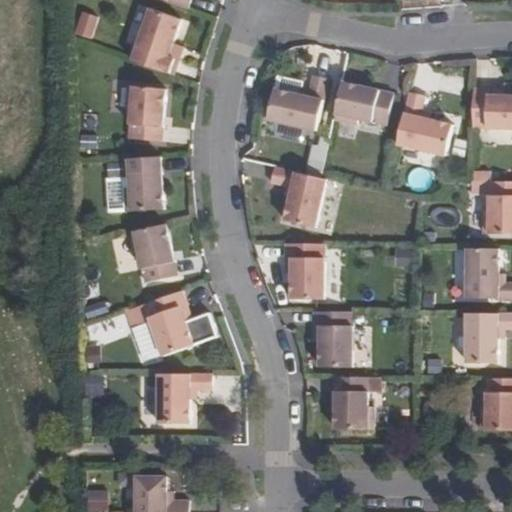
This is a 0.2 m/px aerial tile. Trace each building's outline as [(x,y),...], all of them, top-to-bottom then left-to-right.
[(161,0),(189,9),(192,0),(161,0)] [(133,62),(170,75),(175,60),(169,58),(174,45),(182,20),(151,9),(133,62)] [(77,33),(94,38),(102,16),(85,10),(77,33)] [(180,47),(174,45),(169,58),(175,60),(180,47)] [(275,90),(268,122),(317,132),(329,80),(314,77),(310,92),(309,98),(300,96),(275,90)] [(387,127),(395,95),(378,91),(377,91),(376,95),(370,94),(371,90),(344,84),(335,121),(358,126),(359,121),(387,127)] [(129,140),(162,143),(163,125),(159,125),(159,118),(164,118),(166,90),(128,87),(126,111),(131,111),(129,140)] [(490,90),(475,90),(474,129),(511,130),(511,97),(504,97),(490,97),(490,90)] [(410,94),(398,146),(447,158),(454,126),(430,121),(421,119),(422,113),(425,97),(410,94)] [(309,168),(324,171),(330,143),(315,140),(309,168)] [(125,190),(127,212),(165,210),(163,183),(159,183),(158,176),(163,176),(162,158),(129,160),(131,189),(125,190)] [(286,223),(317,230),(328,181),(275,169),(272,184),(288,188),(294,189),(291,198),(286,223)] [(491,173),(472,172),(472,183),(491,183),(491,173)] [(485,212),(484,235),(511,235),(511,182),(491,183),(490,212),(485,212)] [(286,197),(291,198),(294,189),(288,188),(286,197)] [(454,227),(456,210),(436,207),(434,224),(454,227)] [(146,284),(178,277),(175,260),(170,261),(169,254),(173,253),(167,226),(130,234),(135,256),(140,255),(146,284)] [(326,245),(286,245),(286,261),(293,261),(293,275),(293,301),(326,301),(326,245)] [(500,250),(469,250),(468,300),(511,300),(511,284),(506,285),(500,285),(500,275),(500,250)] [(187,307),(182,292),(145,306),(163,358),(194,347),(186,322),(181,309),(187,307)] [(187,307),(181,309),(186,322),(192,320),(187,307)] [(355,313),(315,313),(315,329),(321,329),(321,342),(321,369),(354,369),(355,313)] [(511,315),(467,314),(467,365),(498,365),(499,340),(499,331),(505,331),(511,330),(511,315)] [(105,390),(106,375),(89,374),(88,389),(105,390)] [(213,375),(159,375),(159,426),(190,426),(191,400),(191,391),(197,391),(213,391),(213,375)] [(370,379),(337,378),(337,396),(342,396),(342,403),(337,403),(337,431),(375,431),(375,408),(370,408),(370,379)] [(482,408),(482,432),(511,431),(511,379),(487,380),(487,408),(482,408)] [(134,511),(188,511),(188,502),(172,502),(166,502),(166,484),(166,478),(135,478),(134,511)] [(91,489),(90,510),(111,511),(111,489),(91,489)]
